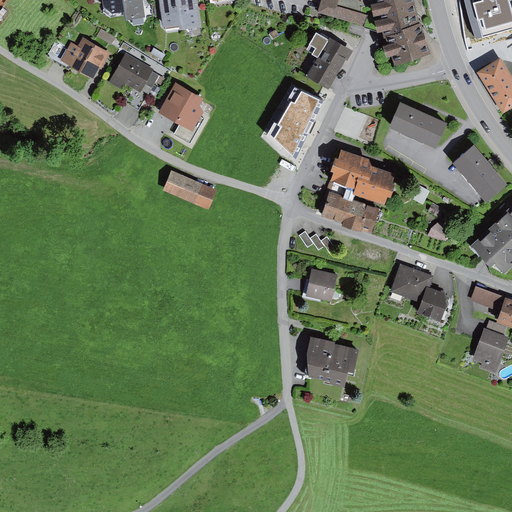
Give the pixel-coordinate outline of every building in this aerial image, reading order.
[(101,0),(103,12),(110,18),(125,16),(122,0),(101,0)] [(122,0),(125,16),(126,21),(145,18),(142,0),(122,0)] [(158,0),(159,1),(163,29),(179,27),(180,32),(184,31),(178,0),(158,0)] [(178,0),(184,31),(201,28),(196,0),(178,0)] [(323,0),(319,14),(365,26),(368,16),(338,7),(339,0),(323,0)] [(370,0),(371,1),(376,0),(377,0),(379,6),(371,8),(374,20),(382,18),(383,22),(375,24),(378,36),(384,34),(388,48),(383,49),(387,61),(392,60),(395,69),(409,64),(412,65),(417,63),(418,61),(431,56),(420,25),(414,0),(370,0)] [(511,0),(460,0),(473,53),(511,44),(511,48),(511,0)] [(101,29),(97,36),(111,46),(116,39),(101,29)] [(329,41),(323,37),(314,54),(319,57),(307,79),(329,91),(346,61),(347,62),(353,52),(330,39),(329,41)] [(110,54),(83,39),(78,48),(71,44),(60,62),(93,82),(110,54)] [(153,49),(150,55),(162,61),(165,55),(153,49)] [(155,70),(126,53),(109,83),(121,89),(124,84),(141,94),(142,91),(153,72),(155,70)] [(511,79),(501,60),(478,75),(503,115),(511,108),(511,79)] [(159,76),(153,72),(142,91),(148,95),(159,76)] [(202,100),(175,84),(158,115),(192,132),(203,113),(200,108),(202,100)] [(323,101),(294,87),(287,100),(291,102),(278,124),(275,123),(267,136),(295,160),(323,101)] [(423,115),(401,105),(390,131),(436,151),(448,126),(423,115)] [(489,165),(474,148),(454,166),(487,204),(507,186),(489,165)] [(368,161),(341,152),(332,184),(346,189),(342,200),(353,203),(354,197),(384,207),(387,200),(391,200),(395,188),(392,187),(396,176),(372,169),(368,161)] [(218,192),(171,173),(163,192),(209,211),(218,192)] [(346,189),(332,184),(321,218),(343,225),(342,228),(361,234),(362,231),(372,234),(379,211),(353,203),(342,200),(346,189)] [(424,205),(430,192),(420,187),(414,199),(424,205)] [(433,204),(428,213),(439,219),(444,210),(433,204)] [(511,270),(511,207),(470,248),(491,270),(495,266),(505,277),(511,270)] [(431,229),(428,236),(446,242),(452,232),(440,222),(431,229)] [(305,232),(299,236),(307,248),(313,244),(318,252),(324,247),(330,255),(336,251),(327,238),(321,243),(315,235),(310,239),(305,232)] [(391,293),(421,304),(426,289),(431,276),(401,265),(391,293)] [(338,276),(312,271),(306,298),(332,303),(338,276)] [(421,304),(417,316),(442,324),(448,307),(445,295),(426,289),(421,304)] [(471,302),(501,313),(506,299),(476,289),(471,302)] [(511,301),(506,299),(501,313),(497,324),(511,329),(511,301)] [(489,322),(486,331),(503,337),(506,328),(489,322)] [(486,331),(484,330),(473,362),(482,365),(481,369),(496,374),(508,339),(503,337),(486,331)] [(336,343),(311,338),(307,356),(309,379),(331,384),(330,386),(344,389),(347,373),(354,375),(359,350),(336,346),(336,343)]
